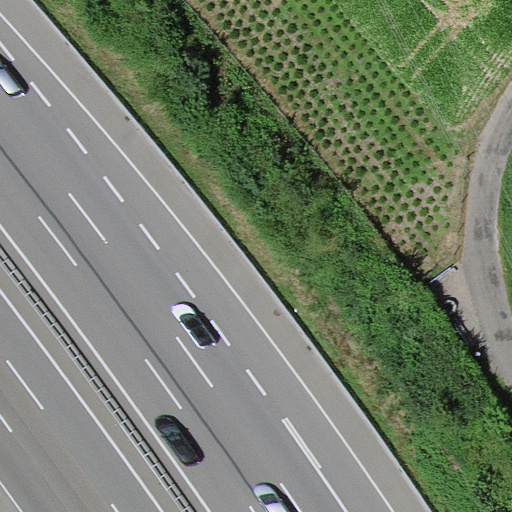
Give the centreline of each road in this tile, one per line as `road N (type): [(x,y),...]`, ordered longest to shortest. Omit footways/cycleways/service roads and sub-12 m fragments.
road 1 (motorway): [(280,511),(0,131)]
road 2 (track): [(511,114),(491,158),(481,215),(488,286),(511,352)]
road 3 (motorway): [(0,383),(92,511)]
